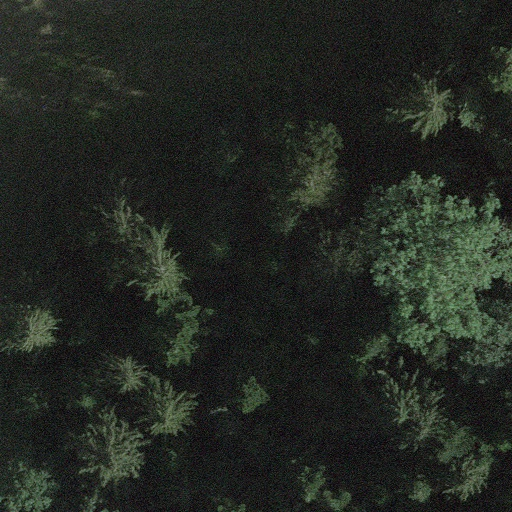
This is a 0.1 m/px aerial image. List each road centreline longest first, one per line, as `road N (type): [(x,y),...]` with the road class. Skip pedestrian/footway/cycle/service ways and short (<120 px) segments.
road 1 (track): [(0,145),(156,111),(348,101),(511,123)]
road 2 (track): [(54,135),(0,299)]
